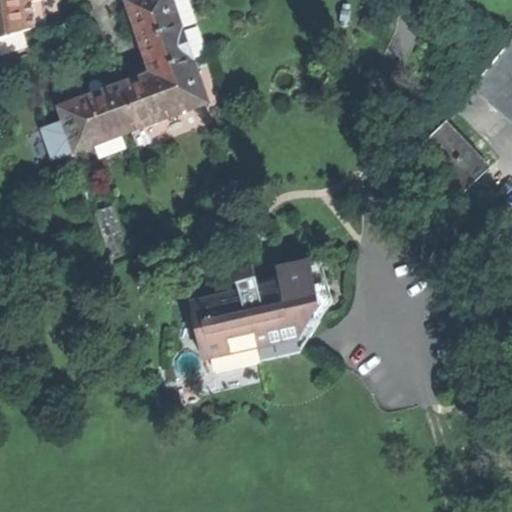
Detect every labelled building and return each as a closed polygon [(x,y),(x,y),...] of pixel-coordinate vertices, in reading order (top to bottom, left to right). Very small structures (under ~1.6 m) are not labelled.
[(43,0),(0,0),(0,39),(11,36),(47,25),(43,0)] [(154,76),(169,119),(209,105),(172,0),(136,0),(132,2),(128,3),(140,36),(149,62),(154,76)] [(343,11),(341,20),(343,21),(342,27),(348,27),(349,22),(350,22),(351,12),(350,12),(350,6),(344,5),(344,11),(343,11)] [(511,43),(474,89),(508,117),(511,120),(511,43)] [(140,73),(141,81),(154,76),(149,62),(143,66),(140,73)] [(68,123),(77,151),(169,119),(154,76),(141,81),(62,108),(68,123)] [(55,161),(77,151),(68,123),(49,129),(55,161)] [(446,126),(423,149),(445,172),(441,176),(460,196),(488,170),(446,126)] [(96,213),(113,260),(130,254),(113,207),(96,213)] [(210,374),(295,354),(292,341),(301,339),(313,336),(335,302),(323,262),(280,274),(284,285),(273,287),(261,289),(254,265),(237,271),(216,285),(201,302),(193,304),(210,374)] [(292,341),(295,354),(304,353),(301,339),(292,341)]
